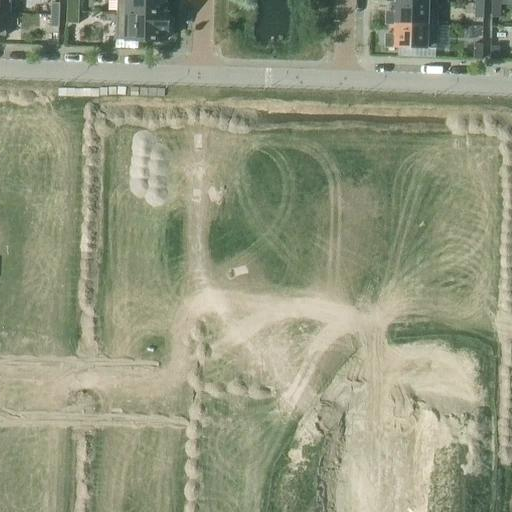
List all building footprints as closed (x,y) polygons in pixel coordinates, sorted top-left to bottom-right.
[(0,0),(0,13),(6,14),(9,14),(9,0),(0,0)] [(78,12),(78,0),(75,0),(66,0),(66,12),(78,12)] [(163,14),(163,0),(116,0),(116,13),(167,15),(167,14),(163,14)] [(437,3),(389,1),(389,13),(386,13),(385,24),(436,26),(437,3)] [(59,16),(59,4),(51,3),(50,15),(59,16)] [(483,4),(474,4),(474,19),(483,19),(483,4)] [(500,5),(491,5),(491,17),(500,18),(500,5)] [(78,24),(78,12),(66,12),(65,24),(78,24)] [(167,31),(167,15),(116,13),(115,40),(153,41),(163,42),(163,31),(167,31)] [(58,28),(59,16),(50,15),(50,28),(58,28)] [(436,26),(385,24),(388,24),(388,36),(385,36),(385,47),(388,47),(388,48),(435,49),(436,26)] [(482,44),(473,44),(473,60),(481,60),(482,44)] [(489,60),(498,61),(499,47),(490,47),(489,60)] [(156,112),(155,132),(192,133),(193,113),(156,112)] [(13,115),(13,127),(23,128),(23,116),(13,115)] [(353,118),(352,137),(389,138),(389,119),(353,118)] [(124,119),(123,131),(133,131),(134,119),(124,119)] [(13,127),(13,139),(23,140),(23,128),(13,127)] [(407,127),(407,139),(417,139),(417,127),(407,127)] [(123,131),(123,143),(133,143),(133,131),(123,131)] [(155,132),(155,151),(191,152),(192,133),(155,132)] [(352,137),(351,155),(388,156),(389,138),(352,137)] [(407,139),(406,151),(416,151),(417,139),(407,139)] [(155,151),(154,170),(191,172),(191,152),(155,151)] [(12,154),(12,166),(22,166),(22,154),(12,154)] [(351,155),(351,173),(388,174),(388,156),(351,155)] [(122,157),(122,169),(132,170),(132,158),(122,157)] [(406,163),(406,175),(416,175),(416,163),(406,163)] [(12,166),(11,178),(21,178),(22,166),(12,166)] [(122,169),(122,181),(132,182),(132,170),(122,169)] [(154,170),(153,190),(190,191),(191,172),(154,170)] [(351,173),(350,191),(387,192),(388,174),(351,173)] [(406,175),(405,187),(415,187),(416,175),(406,175)] [(153,190),(153,209),(190,210),(190,191),(153,190)] [(350,191),(350,209),(386,210),(387,192),(350,191)] [(11,192),(11,204),(21,205),(21,193),(11,192)] [(121,196),(121,208),(131,208),(131,196),(121,196)] [(405,199),(404,211),(414,211),(415,199),(405,199)] [(11,204),(10,216),(20,217),(21,205),(11,204)] [(121,208),(120,220),(130,220),(131,208),(121,208)] [(147,227),(147,228),(192,229),(192,228),(189,228),(190,210),(153,209),(152,227),(147,227)] [(350,209),(349,227),(386,228),(386,210),(350,209)] [(404,211),(404,223),(414,223),(414,211),(404,211)] [(511,215),(504,215),(503,227),(511,227),(511,215)] [(349,227),(348,245),(385,246),(386,228),(349,227)] [(40,310),(39,360),(40,360),(40,355),(170,359),(189,342),(189,323),(188,323),(185,323),(186,312),(189,312),(190,312),(192,229),(147,228),(147,255),(146,281),(145,314),(120,313),(93,312),(67,311),(40,310)] [(404,235),(403,247),(413,247),(414,235),(404,235)] [(348,245),(348,263),(385,264),(385,246),(348,245)] [(403,247),(403,259),(413,259),(413,247),(403,247)] [(348,263),(347,281),(384,282),(385,264),(348,263)] [(402,271),(402,283),(412,283),(412,271),(402,271)] [(110,274),(109,295),(130,296),(131,275),(110,274)] [(347,281),(347,296),(347,298),(347,299),(384,300),(384,299),(384,282),(347,281)] [(402,283),(402,295),(412,295),(412,283),(402,283)] [(341,347),(340,372),(358,391),(399,392),(399,386),(424,387),(424,393),(456,394),(456,388),(481,389),(481,395),(484,395),(485,387),(484,387),(485,350),(486,350),(486,333),(485,333),(421,331),(422,301),(394,300),(384,299),(384,300),(347,299),(347,298),(343,298),(342,334),(348,334),(347,348),(341,347)] [(9,299),(9,309),(21,310),(21,300),(9,299)] [(21,300),(21,310),(33,310),(33,300),(21,300)] [(21,323),(19,360),(39,360),(40,310),(39,310),(39,323),(21,323)] [(1,322),(0,359),(19,360),(21,323),(1,322)] [(492,322),(492,331),(502,332),(502,322),(492,322)] [(511,322),(502,322),(502,332),(511,332),(511,322)] [(485,350),(484,387),(485,387),(500,387),(501,351),(486,350),(485,350)] [(511,350),(501,351),(500,387),(511,387),(511,350)] [(0,423),(0,462),(13,463),(14,424),(0,423)] [(14,424),(13,463),(36,464),(37,425),(14,424)] [(37,425),(36,464),(58,464),(60,426),(37,425)] [(60,426),(58,464),(80,465),(80,469),(81,469),(82,469),(83,427),(60,426)] [(83,427),(82,469),(143,471),(143,474),(143,481),(143,486),(143,488),(142,488),(142,494),(142,496),(142,502),(142,504),(142,508),(142,509),(141,511),(183,511),(186,448),(168,429),(143,429),(143,435),(137,434),(137,428),(83,427)] [(0,481),(0,489),(0,491),(12,492),(12,482),(0,481)] [(12,482),(12,492),(24,492),(24,482),(12,482)] [(46,483),(46,493),(57,493),(58,483),(46,483)] [(58,483),(57,493),(70,494),(70,484),(58,483)]
